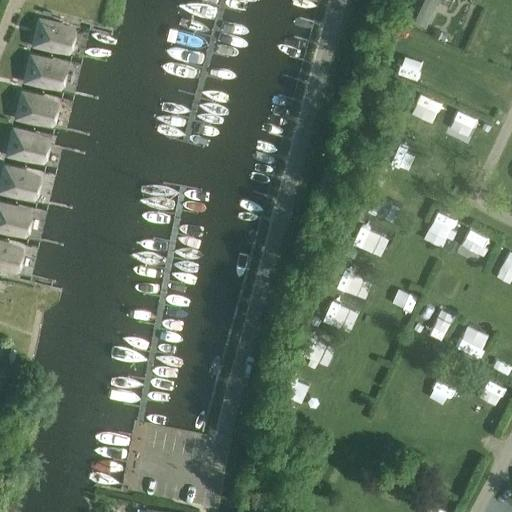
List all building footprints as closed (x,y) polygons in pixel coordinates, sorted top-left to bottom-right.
[(441,0),(431,24),(446,30),(458,0),(441,0)] [(59,26),(39,21),(33,46),(53,50),(68,52),(73,32),(59,26)] [(436,29),(433,37),(444,42),(447,35),(436,29)] [(511,57),(511,31),(502,53),(511,57)] [(50,62),(31,57),(25,82),(45,86),(60,88),(65,68),(50,62)] [(500,103),(505,77),(478,72),(472,97),(500,103)] [(42,98),(22,93),(17,118),(36,122),(52,124),(56,104),(42,98)] [(33,135),(14,130),(8,154),(28,159),(43,160),(48,140),(33,135)] [(24,172),(5,168),(0,188),(0,192),(19,197),(34,198),(39,178),(24,172)] [(16,208),(0,204),(0,230),(10,232),(25,234),(30,214),(16,208)] [(7,244),(0,242),(0,267),(2,268),(17,270),(22,250),(7,244)] [(493,355),(495,346),(474,340),(471,349),(493,355)] [(511,511),(511,489),(497,511),(511,511)]
